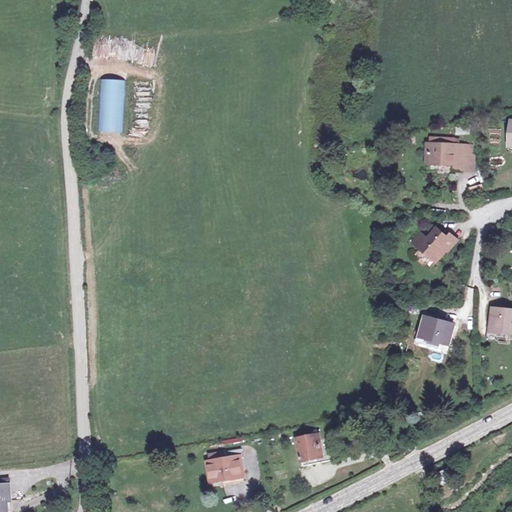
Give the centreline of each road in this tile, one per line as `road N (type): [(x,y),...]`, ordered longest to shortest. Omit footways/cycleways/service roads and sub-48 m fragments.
road 1 (residential): [(82,0),(64,111),(87,447),(84,511)]
road 2 (secondary): [(316,511),(511,408)]
